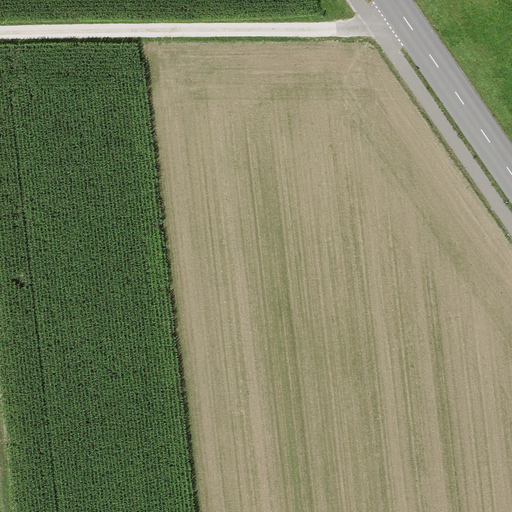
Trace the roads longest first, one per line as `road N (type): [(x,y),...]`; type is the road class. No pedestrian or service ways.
road 1 (track): [(0,31),(374,23),(400,10)]
road 2 (tertiary): [(511,172),(394,0)]
